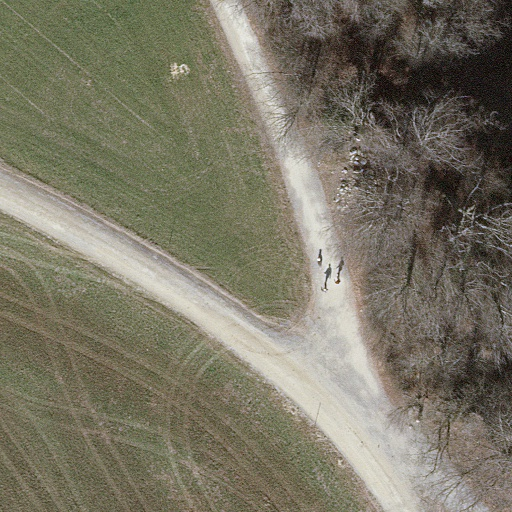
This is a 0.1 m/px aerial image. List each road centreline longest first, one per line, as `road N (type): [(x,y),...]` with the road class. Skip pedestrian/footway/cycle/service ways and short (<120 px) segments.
road 1 (track): [(332,413),(337,331),(326,261),(216,0)]
road 2 (track): [(0,191),(109,244),(221,319),(332,413)]
road 3 (track): [(468,511),(425,469),(332,413)]
